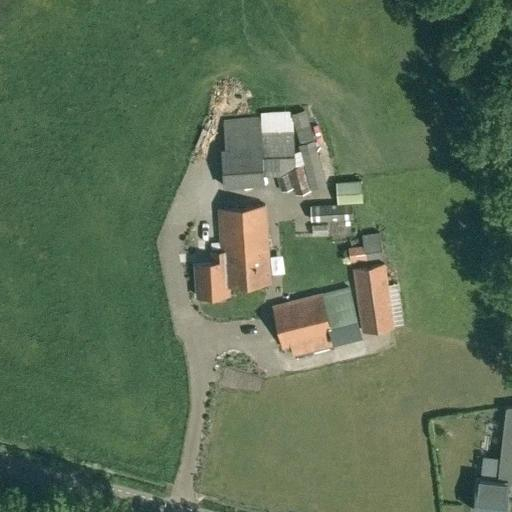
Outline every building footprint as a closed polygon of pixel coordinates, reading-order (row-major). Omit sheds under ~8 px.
[(306,108),(293,112),(301,142),(300,143),(302,148),(302,151),(306,164),(313,189),(329,184),(306,108)] [(226,146),(222,146),(225,185),(267,182),(267,176),(267,173),(266,158),(298,156),(297,153),(297,149),(295,131),(263,132),(225,135),(226,146)] [(296,195),(313,189),(307,167),(290,172),(296,195)] [(292,188),(288,173),(278,176),(283,191),(292,188)] [(361,180),(337,182),(339,202),(363,201),(361,180)] [(312,206),(312,220),(352,218),(352,203),(312,206)] [(214,261),(196,262),(198,296),(229,294),(228,285),(270,282),(265,205),(219,207),(222,251),(213,251),(214,261)] [(328,225),(312,225),(313,235),(328,235),(328,225)] [(383,256),(380,232),(362,235),(364,245),(349,248),(351,261),(383,256)] [(408,235),(391,234),(390,250),(408,250),(408,235)] [(221,242),(212,243),(213,251),(222,250),(221,242)] [(354,268),(363,331),(393,327),(384,263),(354,268)] [(334,343),(322,294),(273,306),(283,347),(291,345),(293,353),(334,343)] [(478,478),(475,510),(494,511),(505,511),(509,481),(511,481),(511,406),(506,407),(501,458),(483,456),(481,478),(478,478)]
